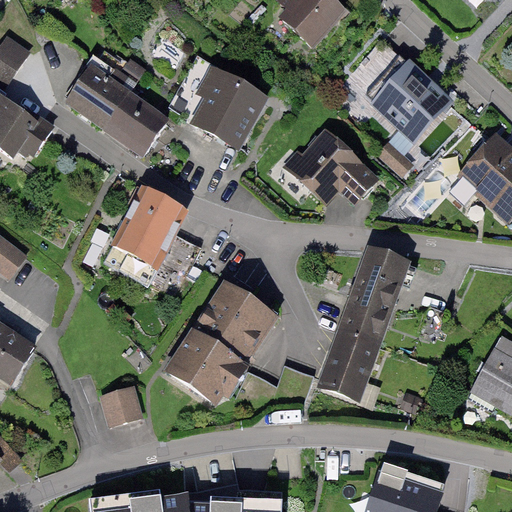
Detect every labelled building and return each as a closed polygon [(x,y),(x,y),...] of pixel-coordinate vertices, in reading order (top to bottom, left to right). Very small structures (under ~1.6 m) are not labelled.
[(308,54),(351,9),(341,0),(281,0),(267,16),(308,54)] [(0,47),(0,85),(8,91),(34,50),(9,34),(0,47)] [(415,139),(454,100),(410,57),(371,96),(415,139)] [(130,93),(92,65),(66,99),(105,128),(130,93)] [(235,147),(266,88),(223,66),(192,125),(235,147)] [(0,174),(13,183),(52,123),(0,90),(0,174)] [(169,121),(130,93),(105,128),(144,156),(169,121)] [(366,164),(326,127),(287,167),(327,205),(366,164)] [(511,216),(511,144),(496,132),(458,177),(510,220),(511,216)] [(158,266),(188,206),(144,184),(114,244),(158,266)] [(29,253),(0,231),(0,288),(2,290),(29,253)] [(387,330),(411,261),(369,247),(345,316),(387,330)] [(168,376),(218,406),(275,312),(224,282),(168,376)] [(363,399),(387,330),(345,316),(321,385),(363,399)] [(35,351),(0,328),(0,397),(3,399),(35,351)] [(511,356),(495,347),(469,393),(511,416),(511,356)] [(134,388),(103,398),(113,427),(143,418),(134,388)] [(438,511),(442,499),(381,479),(369,511),(438,511)] [(131,511),(218,511),(188,511),(187,501),(131,510),(131,511)]
